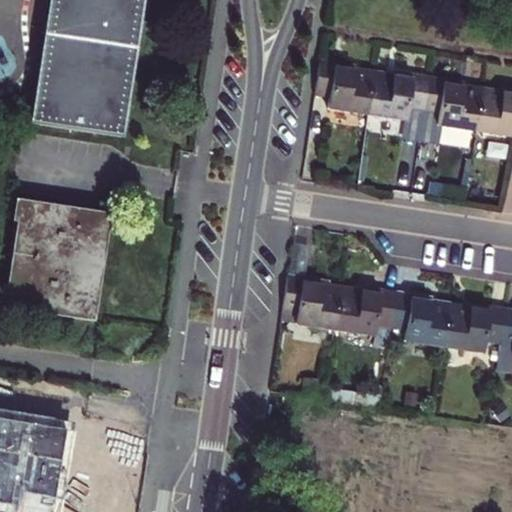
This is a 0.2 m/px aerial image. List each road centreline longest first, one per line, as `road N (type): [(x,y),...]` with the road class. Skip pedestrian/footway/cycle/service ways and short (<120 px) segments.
road 1 (residential): [(246,196),(511,236)]
road 2 (residential): [(209,455),(246,196)]
